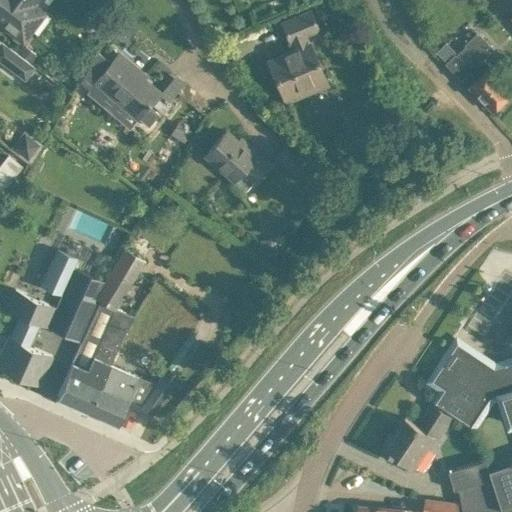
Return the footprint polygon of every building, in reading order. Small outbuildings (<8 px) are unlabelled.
[(0,0),(0,24),(22,42),(45,11),(36,4),(38,0),(41,0),(42,0),(41,0),(0,0)] [(284,100),(303,93),(326,83),(305,34),(317,29),(310,11),(282,22),(290,41),(291,41),(294,49),(267,60),(284,100)] [(81,22),(81,23),(81,25),(82,26),(82,27),(83,29),(84,30),(86,30),(87,31),(89,31),(90,31),(91,30),(93,29),(94,28),(95,27),(95,26),(96,24),(96,23),(96,22),(95,20),(94,19),(93,18),(92,17),(90,16),(89,16),(88,16),(86,17),(85,17),(84,18),(83,19),(82,20),(81,22)] [(492,47),(478,33),(448,62),(462,77),(469,69),(478,78),(470,85),(493,110),(511,91),(511,85),(492,64),(491,65),(483,57),(492,47)] [(0,59),(24,78),(34,65),(31,62),(18,53),(0,39),(0,59)] [(25,44),(18,53),(31,62),(36,55),(34,53),(35,52),(25,44)] [(97,51),(79,81),(88,88),(95,81),(119,101),(125,106),(138,118),(147,125),(158,113),(148,104),(159,92),(134,71),(137,69),(118,52),(110,61),(97,51)] [(177,122),(171,133),(184,141),(190,129),(177,122)] [(23,129),(10,148),(29,162),(43,144),(23,129)] [(232,179),(233,178),(246,189),(253,180),(254,181),(269,164),(248,145),(245,147),(225,130),(204,154),(232,179)] [(287,142),(275,155),(305,181),(313,188),(325,175),(317,168),(287,142)] [(6,154),(0,161),(0,191),(21,165),(6,154)] [(80,343),(78,342),(77,345),(73,344),(66,358),(72,361),(56,395),(88,409),(110,362),(124,331),(134,315),(116,307),(145,259),(124,246),(106,276),(104,278),(94,298),(99,301),(80,343)] [(8,335),(0,354),(0,364),(13,370),(24,375),(38,382),(50,354),(28,344),(38,321),(79,339),(97,300),(92,298),(100,279),(72,267),(76,257),(57,248),(41,283),(62,292),(56,307),(18,290),(9,309),(18,313),(8,335)] [(458,338),(430,380),(441,387),(433,399),(436,401),(474,425),(491,398),(501,395),(501,394),(511,390),(511,358),(495,364),(458,338)] [(110,362),(88,409),(116,421),(126,399),(140,406),(156,383),(110,362)] [(156,383),(140,406),(152,414),(179,375),(167,366),(156,383)] [(511,390),(501,394),(501,395),(502,395),(510,421),(511,420),(511,390)] [(405,416),(385,446),(413,465),(432,436),(437,439),(451,417),(430,403),(416,424),(405,416)] [(457,488),(493,477),(490,468),(488,458),(450,469),(455,488),(457,488)] [(493,477),(457,488),(463,511),(495,511),(511,506),(511,460),(490,468),(493,477)] [(425,497),(422,511),(456,511),(458,502),(425,497)]
